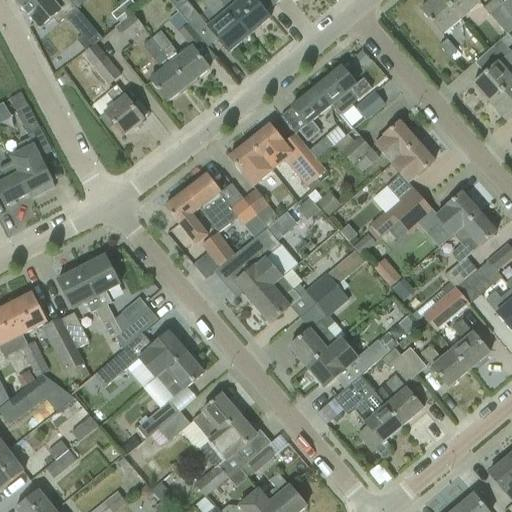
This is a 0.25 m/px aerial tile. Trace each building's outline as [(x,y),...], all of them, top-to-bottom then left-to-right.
[(49,0),(14,0),(39,31),(52,20),(57,26),(65,20),(65,19),(76,10),(66,0),(49,0)] [(217,0),(206,0),(202,4),(207,11),(203,15),(211,25),(207,29),(217,41),(229,55),(249,38),(219,1),(217,0)] [(220,0),(219,1),(249,37),(270,20),(265,15),(276,5),(271,0),(241,0),(236,4),(232,0),(220,0)] [(442,38),(460,21),(442,0),(433,0),(420,12),(442,38)] [(475,0),(442,0),(460,21),(480,5),(475,0)] [(488,17),(501,7),(495,0),(483,10),(488,17)] [(511,0),(508,0),(501,6),(511,18),(511,0)] [(120,9),(125,15),(134,8),(130,1),(120,9)] [(186,4),(176,12),(187,26),(188,25),(191,30),(192,30),(194,33),(201,41),(207,49),(217,41),(207,29),(186,4)] [(501,7),(488,17),(497,27),(509,17),(501,7)] [(115,22),(125,15),(120,9),(111,16),(115,22)] [(65,19),(65,20),(81,38),(76,42),(85,52),(94,44),(100,39),(91,29),(76,11),(76,10),(65,19)] [(126,45),(144,31),(132,15),(114,29),(126,45)] [(187,26),(177,34),(187,47),(192,44),(194,47),(201,41),(191,30),(188,25),(187,26)] [(160,34),(152,41),(188,87),(209,71),(191,49),(179,58),(160,34)] [(167,104),(188,87),(152,41),(143,47),(162,72),(150,82),(154,88),(167,104)] [(449,60),(457,53),(446,41),(439,48),(449,60)] [(500,42),(489,51),(474,65),(484,76),(472,86),(488,105),(511,83),(511,54),(510,53),(500,42)] [(121,78),(94,44),(85,52),(82,55),(108,87),(121,78)] [(363,52),(356,58),(364,67),(370,61),(363,52)] [(331,107),(339,117),(358,101),(371,91),(363,80),(355,87),(340,69),(316,89),(331,107)] [(511,83),(488,105),(506,124),(511,117),(511,83)] [(143,123),(131,107),(116,88),(107,96),(114,106),(98,119),(108,131),(114,127),(123,139),(143,123)] [(298,134),(306,143),(318,133),(310,123),(331,107),(316,89),(280,119),(292,134),(294,136),(295,137),(295,136),(298,134)] [(21,94),(9,101),(28,138),(40,131),(21,94)] [(375,95),(355,110),(365,122),(384,106),(375,95)] [(3,105),(0,106),(0,122),(10,117),(3,105)] [(374,148),(390,167),(417,144),(400,124),(383,139),(384,139),(374,148)] [(269,127),(249,143),(272,171),(284,162),(291,156),(305,175),(298,180),(305,189),(311,184),(314,182),(324,174),(315,162),(308,152),(295,136),(295,137),(294,136),(283,145),(282,143),(269,127)] [(353,131),(338,144),(335,146),(352,168),(358,164),(363,171),(376,161),(353,131)] [(335,146),(338,144),(330,134),(308,152),(315,162),(335,146)] [(19,176),(29,196),(29,195),(32,200),(44,194),(41,189),(52,184),(42,165),(29,140),(17,146),(20,153),(8,159),(11,164),(13,164),(19,176)] [(252,189),(272,173),(271,172),(272,171),(249,143),(228,160),(241,175),(242,177),(252,189)] [(417,144),(390,167),(400,177),(386,189),(399,203),(370,227),(371,228),(367,232),(377,243),(399,224),(398,223),(422,202),(408,186),(434,163),(417,144)] [(0,196),(5,207),(29,196),(19,176),(13,164),(11,164),(0,169),(0,174),(2,179),(0,179),(0,196)] [(220,195),(218,193),(206,177),(186,193),(199,210),(198,211),(217,235),(237,219),(252,239),(265,230),(243,201),(232,210),(220,195)] [(255,191),(243,201),(265,230),(278,219),(255,191)] [(191,223),(188,219),(198,211),(199,210),(186,193),(164,209),(194,247),(207,238),(194,221),(191,223)] [(328,194),(316,204),(328,217),(339,207),(328,194)] [(452,237),(478,214),(462,195),(446,208),(445,210),(436,218),(452,237)] [(309,200),(298,209),(307,219),(318,210),(309,200)] [(418,228),(433,215),(422,202),(398,223),(399,224),(409,236),(418,228)] [(452,237),(461,247),(450,256),(457,265),(443,277),(449,284),(440,292),(444,298),(453,290),(476,271),(466,260),(478,249),(479,249),(481,247),(496,234),(478,214),(452,237)] [(348,227),(340,234),(348,243),(356,236),(348,227)] [(254,268),(235,285),(243,295),(251,304),(290,271),(297,266),(281,246),(280,247),(266,230),(240,252),(241,253),(254,268)] [(235,258),(217,235),(201,247),(207,255),(193,266),(204,281),(216,271),(217,272),(235,258)] [(360,257),(374,244),(367,236),(353,249),(360,257)] [(511,252),(507,247),(487,265),(495,274),(511,258),(511,252)] [(324,275),(304,293),(315,306),(336,288),(337,288),(365,263),(354,251),(326,277),(324,275)] [(96,299),(95,299),(100,310),(95,313),(102,326),(108,323),(109,325),(114,322),(106,307),(111,305),(106,294),(119,287),(104,258),(81,270),(96,299)] [(495,274),(487,265),(477,273),(476,271),(453,290),(467,307),(500,279),(495,274)] [(95,299),(96,299),(81,270),(57,282),(66,300),(71,311),(85,304),(90,315),(95,313),(100,310),(95,299)] [(392,270),(382,279),(391,288),(401,279),(392,270)] [(270,326),(285,313),(289,309),(288,308),(298,299),(292,292),(301,283),(290,271),(251,304),(270,326)] [(304,336),(289,349),(306,368),(340,340),(343,337),(330,323),(327,319),(348,300),(342,294),(337,288),(336,288),(315,306),(326,318),(320,324),(310,332),(309,332),(304,336)] [(453,290),(444,298),(445,299),(422,318),(435,334),(467,307),(453,290)] [(495,314),(500,320),(511,334),(511,299),(504,306),(494,294),(485,302),(495,314)] [(31,296),(7,308),(22,338),(46,325),(40,313),(31,296)] [(0,348),(22,338),(7,308),(0,311),(0,348)] [(113,339),(123,352),(143,336),(142,335),(157,321),(147,309),(129,325),(130,325),(119,332),(121,335),(113,339)] [(61,322),(70,339),(76,352),(88,345),(82,333),(73,315),(61,322)] [(411,317),(401,325),(409,334),(419,326),(411,317)] [(121,335),(119,332),(114,322),(109,325),(108,323),(102,326),(110,341),(113,339),(121,335)] [(450,351),(468,373),(489,355),(476,340),(470,333),(461,323),(452,330),(462,341),(450,351)] [(63,376),(80,368),(58,325),(42,333),(63,376)] [(80,407),(82,409),(127,370),(144,390),(145,391),(186,355),(168,334),(153,347),(143,336),(123,352),(71,396),(75,400),(80,407)] [(377,345),(358,362),(367,372),(379,361),(393,349),(396,346),(387,336),(377,345)] [(350,351),(340,340),(306,368),(324,390),(344,373),(343,372),(353,364),(346,355),(350,351)] [(20,350),(36,379),(47,373),(32,344),(20,350)] [(400,359),(401,358),(393,349),(379,361),(389,372),(393,369),(406,384),(414,377),(415,377),(400,359)] [(430,368),(435,375),(448,390),(468,373),(450,351),(439,360),(429,349),(420,356),(430,368)] [(400,359),(415,377),(424,369),(409,351),(401,358),(400,359)] [(15,355),(0,363),(0,366),(4,375),(21,366),(15,355)] [(203,375),(186,355),(145,391),(144,390),(143,392),(160,411),(148,421),(148,420),(135,431),(145,442),(157,432),(180,413),(170,402),(186,390),(203,375)] [(29,373),(19,378),(25,388),(35,383),(29,373)] [(345,392),(334,401),(342,411),(343,412),(348,417),(354,412),(365,425),(364,425),(366,428),(381,446),(385,443),(402,429),(384,407),(368,388),(369,388),(361,378),(352,386),(349,389),(345,392)] [(9,402),(0,409),(0,415),(9,427),(21,418),(36,407),(39,404),(53,394),(41,379),(9,402)] [(423,411),(410,396),(404,389),(403,390),(394,379),(385,386),(395,398),(384,407),(402,429),(423,411)] [(209,443),(239,417),(222,397),(202,413),(202,414),(192,422),(209,442),(209,443)] [(168,444),(190,425),(180,413),(157,432),(168,444)] [(193,487),(205,499),(245,465),(236,455),(256,438),(239,417),(209,443),(209,442),(198,451),(214,469),(193,487)] [(89,419),(71,433),(80,443),(97,429),(89,419)] [(128,436),(119,445),(128,455),(137,447),(128,436)] [(381,446),(374,452),(384,462),(390,457),(389,448),(385,443),(381,446)] [(48,453),(55,462),(66,453),(59,444),(48,453)] [(246,466),(240,471),(247,480),(274,458),(266,449),(248,464),(246,466)] [(0,492),(16,480),(24,473),(8,453),(0,458),(0,492)] [(55,462),(44,471),(53,481),(74,463),(74,462),(66,453),(55,462)] [(488,476),(501,491),(505,495),(511,503),(511,464),(507,459),(488,476)] [(123,460),(116,466),(123,474),(130,469),(123,460)] [(268,504),(274,511),(301,511),(306,509),(289,488),(288,489),(278,475),(269,483),(279,495),(268,504)] [(147,488),(139,495),(142,499),(149,499),(153,496),(147,488)] [(14,511),(15,511),(53,511),(38,492),(30,499),(14,511)] [(238,508),(227,506),(231,511),(274,511),(268,504),(264,499),(258,492),(247,501),(238,508)] [(116,511),(126,505),(117,494),(93,511),(116,511)] [(453,511),(486,511),(473,496),(453,511)]
